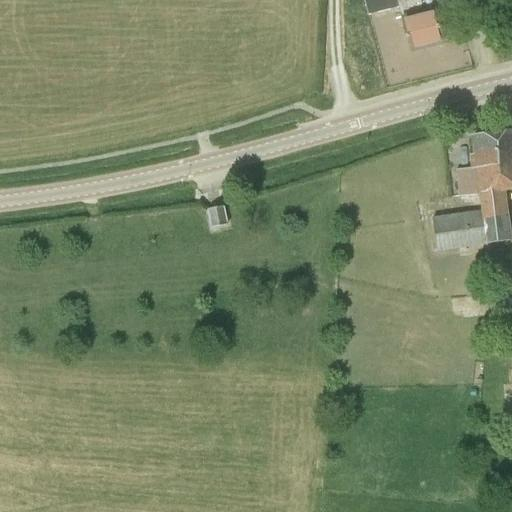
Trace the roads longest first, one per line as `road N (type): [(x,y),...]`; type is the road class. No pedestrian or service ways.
road 1 (tertiary): [(0,202),(121,184),(360,122)]
road 2 (tertiary): [(511,83),(360,122)]
